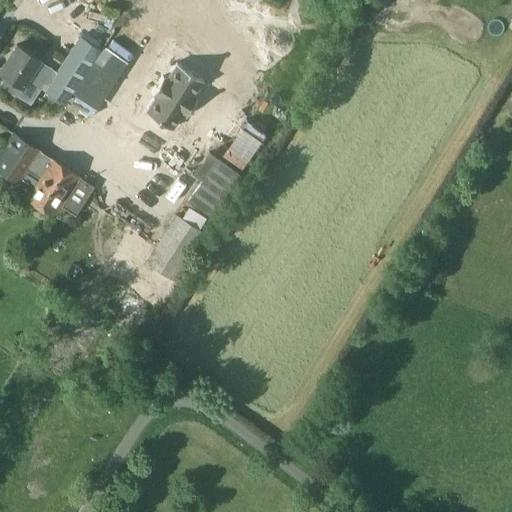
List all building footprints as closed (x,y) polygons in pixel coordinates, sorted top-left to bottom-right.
[(492,36),(476,43),(486,67),(502,60),(492,36)] [(57,72),(46,89),(66,102),(101,50),(81,37),(57,72)] [(17,45),(0,72),(6,75),(0,84),(17,95),(18,95),(30,103),(41,87),(41,86),(46,89),(57,72),(40,60),(17,45)] [(156,96),(146,111),(172,128),(182,113),(186,115),(197,98),(193,96),(203,80),(177,63),(167,79),(163,76),(152,93),(156,96)] [(13,133),(0,152),(0,168),(29,187),(24,195),(55,214),(60,205),(74,214),(93,185),(79,176),(49,156),(48,158),(39,152),(40,151),(13,133)] [(202,180),(188,200),(208,215),(239,173),(218,158),(202,180)] [(177,216),(147,262),(173,279),(203,233),(177,216)] [(430,289),(438,275),(419,264),(411,278),(430,289)]
